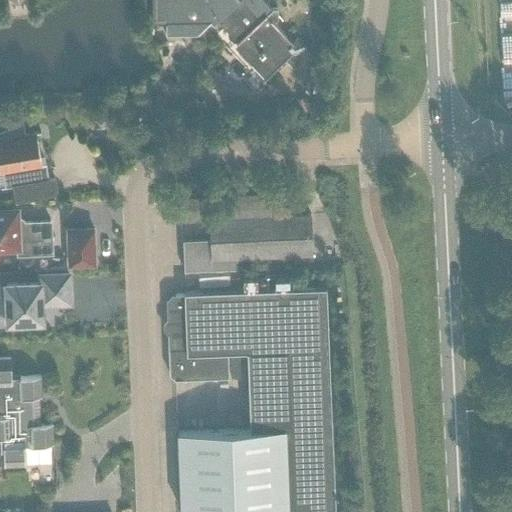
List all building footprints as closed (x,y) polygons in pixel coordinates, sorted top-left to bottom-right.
[(150,0),(151,30),(152,30),(152,22),(165,22),(165,37),(197,37),(211,24),(213,26),(217,21),(242,46),(238,50),(251,63),(255,58),(269,72),(264,76),(265,77),(292,51),(297,55),(306,46),(297,37),(293,42),(271,19),(276,15),(282,20),(283,20),(263,0),(150,0)] [(108,107),(90,108),(91,126),(110,125),(108,107)] [(36,133),(41,132),(41,131),(25,134),(22,121),(0,130),(0,171),(3,172),(5,185),(1,186),(1,188),(12,186),(15,201),(57,193),(54,176),(49,177),(46,163),(41,163),(36,133)] [(271,215),(270,193),(180,198),(181,220),(210,218),(211,238),(182,239),(184,271),(238,268),(237,257),(313,253),(311,213),(271,215)] [(0,248),(17,248),(18,254),(52,253),(51,221),(26,222),(19,216),(17,216),(17,210),(0,210),(0,248)] [(94,228),(67,229),(69,265),(95,264),(94,228)] [(40,276),(40,282),(6,283),(6,284),(0,284),(0,295),(4,322),(5,322),(5,321),(8,321),(8,322),(42,320),(41,303),(70,302),(69,275),(40,276)] [(335,511),(335,509),(326,287),(257,289),(257,278),(243,279),(243,290),(184,292),(184,294),(171,295),(166,300),(168,344),(170,374),(176,378),(228,376),(227,351),(247,351),(250,428),(177,432),(179,511),(212,511),(299,509),(299,511),(335,511)] [(0,460),(4,461),(4,465),(25,465),(24,445),(32,445),(53,444),(52,423),(34,424),(32,397),(41,396),(40,376),(12,377),(11,358),(0,358),(0,460)]
